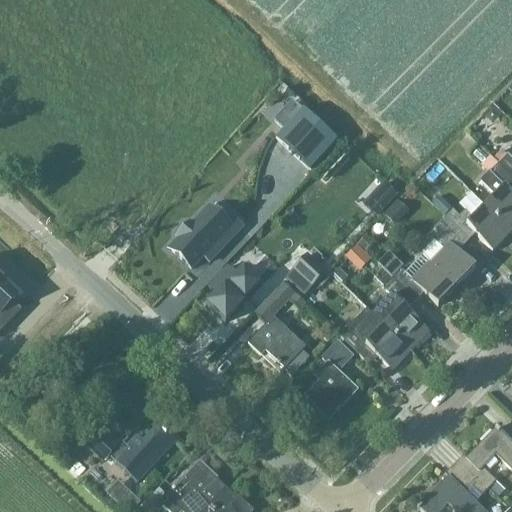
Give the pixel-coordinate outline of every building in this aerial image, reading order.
[(301,111),(274,140),(310,172),(336,143),(301,111)] [(511,160),(506,155),(501,150),(492,159),(497,164),(511,179),(511,160)] [(511,179),(497,164),(487,174),(478,183),(494,198),(484,207),(511,234),(511,232),(511,179)] [(383,184),(363,206),(376,218),(396,196),(383,184)] [(444,219),(452,211),(440,199),(433,207),(444,219)] [(492,253),(511,234),(484,207),(472,220),(464,212),(459,217),(452,211),(444,219),(443,220),(466,244),(474,235),(492,253)] [(180,242),(171,252),(191,271),(202,259),(208,265),(242,229),(229,217),(222,224),(219,220),(212,227),(202,218),(193,229),(190,226),(189,227),(190,228),(178,239),(177,240),(180,242)] [(439,235),(421,254),(423,257),(429,263),(456,289),(475,269),(458,252),(466,244),(443,220),(434,229),(439,235)] [(356,247),(364,254),(372,245),(365,238),(356,247)] [(356,247),(345,260),(358,273),(370,260),(364,254),(356,247)] [(306,256),(291,272),(310,289),(325,274),(306,256)] [(400,271),(391,280),(414,303),(422,295),(436,309),(456,289),(429,263),(423,257),(405,275),(400,271)] [(215,297),(206,307),(224,324),(242,306),(241,304),(259,285),(243,270),(236,278),(226,269),(207,289),(215,297)] [(406,311),(414,303),(391,280),(382,289),(390,298),(372,316),(366,310),(410,354),(429,334),(406,311)] [(0,334),(21,312),(11,303),(16,297),(3,284),(4,282),(3,281),(1,283),(0,281),(0,334)] [(304,349),(273,319),(290,301),(301,312),(306,307),(282,285),(253,315),(265,326),(247,345),(261,358),(265,354),(291,379),(308,360),(301,353),(304,349)] [(391,373),(410,354),(366,310),(348,329),(340,337),(363,361),(370,353),(391,373)] [(356,391),(349,385),(337,373),(351,358),(336,343),(321,359),(327,365),(316,377),(321,382),(304,400),(327,422),(356,391)] [(14,390),(5,400),(8,403),(18,412),(24,418),(34,407),(24,398),(14,390)] [(103,416),(78,442),(102,465),(110,456),(114,460),(113,462),(124,473),(135,483),(145,473),(175,442),(158,425),(142,442),(137,437),(126,448),(121,444),(127,438),(103,416)] [(511,473),(511,446),(495,430),(465,461),(462,457),(453,467),(481,496),(488,490),(497,500),(505,491),(482,470),(495,457),(511,473)] [(163,504),(160,507),(165,511),(201,511),(223,488),(214,481),(216,479),(199,463),(165,498),(168,501),(164,505),(163,504)] [(482,511),(474,503),(481,496),(453,467),(443,477),(446,480),(417,510),(419,511),(440,511),(447,505),(453,511),(482,511)] [(249,511),(232,495),(231,496),(223,488),(201,511),(249,511)] [(158,490),(145,503),(151,509),(164,496),(158,490)]
